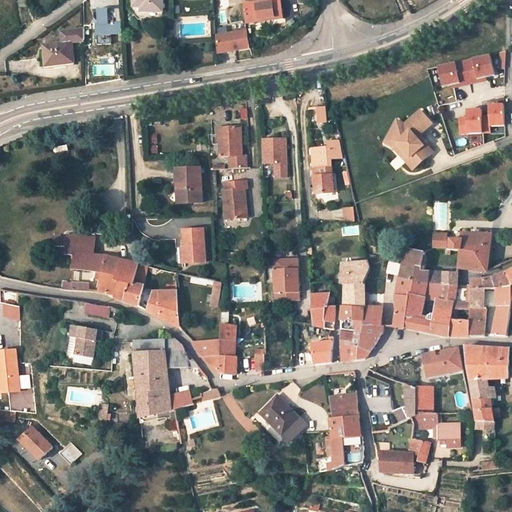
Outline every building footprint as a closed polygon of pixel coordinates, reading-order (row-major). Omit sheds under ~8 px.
[(134,0),(135,7),(142,7),(143,12),(163,12),(163,0),(134,0)] [(284,19),(280,0),(266,0),(244,3),(247,23),(275,19),(275,20),(284,19)] [(111,44),(110,34),(122,33),(121,8),(98,9),(99,24),(97,24),(98,45),(111,44)] [(85,41),(85,29),(62,32),(63,43),(72,42),(85,41)] [(220,53),(250,48),(247,31),(217,36),(220,53)] [(63,43),(45,46),(47,66),(74,62),(72,42),(63,43)] [(479,82),(479,79),(486,78),(495,76),(491,55),(439,66),(444,87),(453,85),(461,83),(461,86),(479,82)] [(440,112),(437,105),(428,108),(431,115),(440,112)] [(490,105),(490,116),(483,116),(483,110),(467,110),(468,118),(460,118),(460,134),(491,133),(491,126),(506,125),(505,105),(490,105)] [(318,108),(319,123),(328,122),(327,118),(326,107),(318,108)] [(417,137),(432,123),(420,110),(405,125),(397,121),(388,138),(398,143),(411,157),(409,159),(417,167),(433,152),(426,143),(424,145),(417,137)] [(452,118),(450,112),(443,114),(445,120),(452,118)] [(241,155),(240,126),(218,127),(219,143),(220,156),(230,156),(230,169),(247,168),(247,155),(241,155)] [(211,143),(219,143),(218,127),(210,128),(211,143)] [(411,157),(398,143),(388,138),(385,144),(394,148),(414,170),(417,167),(409,159),(411,157)] [(276,178),(288,178),(287,139),(263,139),(263,164),(276,164),(276,178)] [(332,167),(331,159),(344,158),(340,141),(330,142),(330,150),(324,150),(324,148),(313,149),(314,169),(332,167)] [(316,194),(334,193),(332,167),(314,169),(315,169),(315,177),(316,194)] [(180,170),(181,189),(186,189),(186,204),(202,203),(200,169),(180,170)] [(247,188),(246,181),(225,183),(226,193),(224,193),(226,219),(247,217),(245,198),(244,189),(247,188)] [(181,204),(186,204),(186,189),(181,189),(182,194),(177,197),(181,204)] [(343,207),(344,222),(355,222),(354,207),(343,207)] [(343,226),(343,235),(359,234),(358,225),(343,226)] [(206,262),(205,229),(184,230),(184,239),(181,240),(182,248),(179,249),(179,264),(206,262)] [(135,284),(137,275),(140,264),(135,263),(107,256),(95,255),(96,238),(68,236),(68,238),(57,237),(56,247),(60,248),(59,255),(71,256),(71,260),(75,261),(74,270),(98,273),(97,279),(102,280),(100,292),(116,296),(115,299),(125,302),(130,284),(135,284)] [(453,254),(452,258),(464,259),(462,273),(490,275),(495,241),(467,238),(467,244),(455,244),(452,243),(451,253),(453,254)] [(451,253),(452,243),(452,239),(438,239),(438,241),(437,256),(449,257),(452,258),(453,254),(451,253)] [(429,285),(431,286),(433,275),(433,273),(427,272),(428,255),(405,252),(403,262),(401,280),(429,285)] [(300,286),(299,259),(275,260),(276,287),(300,286)] [(349,285),(348,307),(366,308),(366,307),(366,295),(366,282),(371,268),(369,262),(343,264),(343,284),(345,284),(349,285)] [(144,276),(142,286),(145,286),(149,266),(140,264),(137,275),(144,276)] [(144,276),(137,275),(135,284),(130,284),(125,302),(139,306),(145,286),(142,286),(144,276)] [(431,286),(445,288),(446,277),(433,275),(431,286)] [(207,284),(208,280),(194,277),(193,283),(207,285),(207,284)] [(460,291),(461,279),(446,277),(445,288),(447,289),(460,291)] [(496,293),(511,292),(511,288),(509,278),(497,283),(491,284),(475,285),(475,291),(475,294),(496,293)] [(408,296),(426,300),(429,285),(401,280),(399,293),(395,292),(394,299),(397,299),(397,331),(408,331),(409,312),(408,296)] [(218,307),(223,283),(216,281),(216,285),(212,306),(218,307)] [(409,312),(408,331),(416,333),(454,340),(457,315),(458,308),(444,305),(447,289),(445,288),(431,286),(429,285),(426,300),(408,296),(409,312)] [(276,287),(276,301),(301,300),(300,286),(276,287)] [(474,302),(459,302),(460,291),(447,289),(444,305),(458,308),(457,315),(460,315),(473,316),(474,314),(474,302)] [(178,292),(155,293),(150,312),(180,327),(178,292)] [(496,301),(500,313),(496,340),(510,341),(511,314),(511,304),(511,292),(496,293),(496,301)] [(474,302),(474,314),(488,313),(500,313),(496,301),(496,293),(475,294),(474,302)] [(335,306),(330,306),(331,297),(331,294),(312,296),(314,326),(325,328),(326,322),(335,323),(336,306),(335,306)] [(96,306),(88,302),(85,313),(110,318),(111,307),(96,306)] [(12,318),(20,320),(20,307),(12,305),(12,318)] [(366,308),(348,307),(345,307),(343,307),(342,318),(341,330),(356,332),(356,331),(364,332),(364,326),(366,326),(366,308)] [(366,308),(366,326),(382,326),(383,307),(368,307),(366,307),(366,308)] [(460,315),(457,315),(454,340),(489,340),(488,313),(474,314),(473,316),(473,326),(460,325),(460,315)] [(223,322),(221,340),(237,341),(237,326),(229,325),(226,325),(226,322),(223,322)] [(97,340),(99,330),(74,326),(72,337),(79,339),(76,355),(94,358),(97,340)] [(384,326),(382,326),(366,326),(364,326),(364,332),(356,331),(356,332),(356,334),(341,332),(341,349),(341,354),(353,355),(353,361),(366,359),(378,343),(380,338),(383,333),(384,326)] [(79,339),(72,337),(69,353),(76,355),(79,339)] [(166,353),(187,352),(183,345),(177,340),(135,342),(135,354),(166,353)] [(194,342),(203,358),(217,357),(236,358),(237,341),(221,340),(194,342)] [(497,398),(495,388),(490,388),(489,380),(510,378),(511,354),(511,348),(466,347),(468,365),(474,399),(491,397),(492,399),(497,398)] [(428,376),(464,370),(459,348),(442,351),(443,356),(437,357),(436,353),(424,355),(428,376)] [(16,350),(0,351),(0,376),(2,393),(21,391),(16,350)] [(168,369),(190,368),(189,358),(187,352),(166,353),(168,369)] [(168,369),(166,353),(135,354),(137,371),(141,418),(159,414),(173,411),(173,410),(194,404),(190,391),(171,396),(168,369)] [(94,358),(76,355),(75,362),(93,365),(94,358)] [(238,358),(236,358),(217,357),(203,358),(211,367),(219,371),(219,373),(235,375),(235,374),(238,374),(238,358)] [(189,358),(190,368),(200,367),(195,360),(190,361),(189,358)] [(368,413),(392,412),(390,384),(366,386),(368,413)] [(409,407),(394,412),(401,423),(413,418),(418,416),(418,414),(418,407),(418,392),(418,388),(407,384),(406,398),(409,407)] [(221,395),(218,389),(213,390),(214,391),(211,392),(213,397),(221,395)] [(213,397),(211,392),(203,394),(204,400),(213,397)] [(418,392),(418,407),(434,407),(434,392),(418,392)] [(289,442),(307,424),(278,395),(260,413),(289,442)] [(359,406),(358,395),(330,398),(334,419),(360,416),(359,406)] [(494,431),(494,423),(495,422),(492,399),(491,397),(474,399),(477,421),(478,424),(477,429),(494,431)] [(191,431),(218,426),(213,400),(204,402),(205,408),(196,409),(198,417),(189,418),(191,431)] [(15,422),(15,412),(2,410),(3,420),(15,422)] [(108,413),(101,412),(100,418),(107,420),(108,413)] [(159,414),(141,418),(141,424),(160,419),(159,414)] [(461,447),(460,424),(442,424),(442,414),(434,414),(418,414),(418,416),(413,418),(415,425),(415,426),(424,426),(424,429),(435,428),(435,433),(438,433),(438,437),(439,440),(441,440),(442,444),(449,444),(449,448),(461,447)] [(333,440),(345,439),(363,437),(362,435),(360,427),(360,416),(334,419),(331,419),(333,436),(333,439),(333,440)] [(33,427),(21,440),(41,460),(53,447),(33,427)] [(364,437),(363,437),(345,439),(347,466),(364,463),(365,456),(365,450),(364,437)] [(409,453),(414,454),(420,455),(423,441),(413,438),(409,453)] [(336,470),(347,466),(345,439),(333,440),(333,439),(327,440),(328,446),(334,445),(335,455),(335,458),(320,460),(322,473),(336,470)] [(431,443),(423,441),(420,455),(418,462),(426,464),(431,443)] [(71,442),(60,454),(71,465),(83,453),(71,442)] [(382,462),(382,472),(407,473),(407,476),(415,477),(414,454),(409,453),(382,452),(382,462)]
